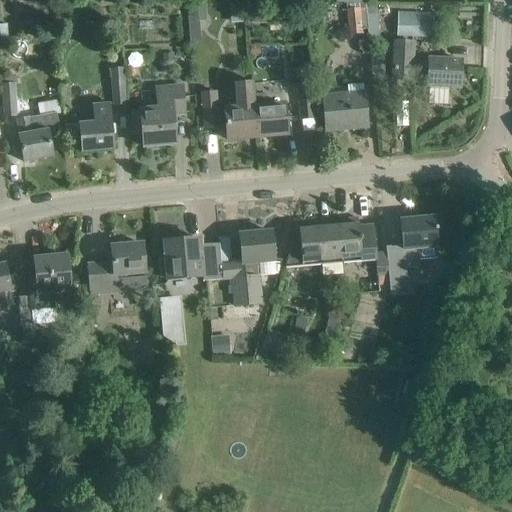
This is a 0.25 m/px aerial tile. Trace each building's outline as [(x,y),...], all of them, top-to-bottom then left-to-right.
[(190,22),(207,21),(206,3),(189,4),(190,22)] [(305,4),(305,14),(318,14),(319,4),(305,4)] [(296,6),(250,6),(250,23),(296,23),(296,6)] [(350,34),(366,33),(364,8),(348,9),(350,34)] [(434,14),(398,12),(397,36),(433,38),(434,14)] [(8,25),(0,25),(0,36),(8,36),(8,25)] [(395,42),(394,79),(411,80),(411,78),(428,79),(427,86),(460,88),(461,61),(430,60),(430,62),(414,61),(414,43),(395,42)] [(253,46),(253,55),(261,55),(261,46),(253,46)] [(164,50),(164,62),(175,62),(175,50),(164,50)] [(125,67),(111,68),(113,108),(127,107),(125,67)] [(297,84),(301,120),(314,119),(311,82),(307,83),(307,69),(295,70),(295,84),(297,84)] [(227,140),(257,137),(253,95),(252,83),(237,83),(239,109),(225,110),(227,140)] [(14,84),(0,84),(0,87),(3,120),(16,118),(14,84)] [(158,112),(140,113),(143,147),(175,144),(173,115),(185,114),(182,84),(157,86),(158,112)] [(323,96),(326,131),(343,129),(342,126),(349,125),(350,128),(366,127),(363,94),(363,95),(361,84),(347,86),(348,93),(323,96)] [(217,91),(200,92),(200,93),(203,129),(203,130),(220,128),(217,91)] [(266,94),(253,95),(257,137),(287,135),(284,105),(268,106),(266,94)] [(57,132),(55,116),(60,116),(58,103),(37,106),(39,119),(17,122),(24,162),(52,157),(48,133),(57,132)] [(96,123),(79,124),(79,129),(81,153),(113,150),(109,107),(94,108),(96,123)] [(437,260),(436,247),(435,237),(434,228),(433,217),(400,220),(403,245),(386,247),(386,252),(388,274),(390,291),(408,289),(406,269),(420,268),(419,261),(437,260)] [(375,252),(373,225),(358,226),(358,218),(348,219),(348,225),(341,226),(344,263),(376,260),(377,275),(388,274),(386,252),(375,252)] [(328,227),(327,221),(321,222),(324,265),(325,276),(342,275),(341,263),(344,263),(341,226),(328,227)] [(310,229),(299,230),(300,242),(292,242),(284,268),(324,265),(321,222),(309,223),(310,229)] [(271,233),(239,236),(242,261),(230,262),(230,263),(223,264),(225,281),(231,281),(231,286),(229,286),(230,294),(234,294),(235,308),(263,306),(259,263),(274,262),(271,233)] [(223,264),(221,264),(219,245),(201,247),(200,239),(164,242),(167,281),(203,278),(203,281),(222,280),(222,281),(225,281),(223,264)] [(89,265),(91,297),(146,290),(142,244),(111,247),(113,263),(89,265)] [(29,276),(31,297),(19,298),(21,322),(33,321),(32,310),(56,308),(55,295),(70,293),(67,257),(34,260),(36,276),(29,276)] [(4,264),(0,265),(0,308),(14,306),(4,264)] [(76,314),(77,328),(97,326),(96,313),(76,314)] [(340,321),(329,318),(324,341),(335,343),(340,321)] [(212,336),(214,356),(232,354),(231,335),(212,336)] [(262,348),(274,351),(277,339),(266,336),(262,348)] [(288,342),(277,339),(274,351),(285,355),(288,342)] [(58,376),(77,384),(85,364),(66,356),(58,376)] [(149,497),(161,501),(165,489),(153,485),(149,497)]
